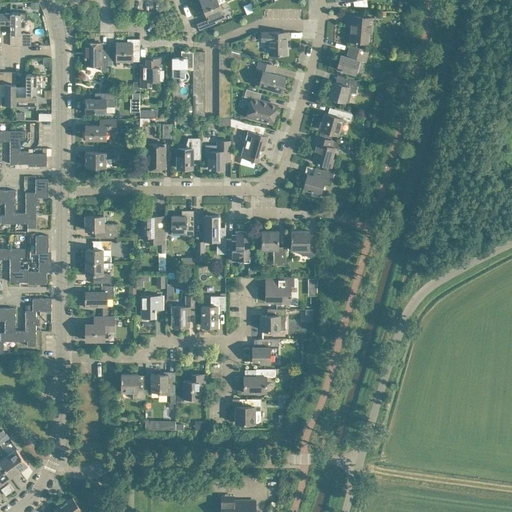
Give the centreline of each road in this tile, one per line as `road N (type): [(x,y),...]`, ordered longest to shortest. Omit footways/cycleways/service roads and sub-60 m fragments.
road 1 (residential): [(62,190),(261,190),(272,183),(321,26),(321,0)]
road 2 (unclassified): [(359,459),(421,297),(511,248)]
road 3 (residential): [(53,460),(96,470),(132,460),(304,459)]
road 4 (residential): [(63,357),(138,358),(155,342),(229,343)]
road 5 (residential): [(62,173),(61,52),(52,8)]
road 6 (track): [(511,487),(357,467)]
